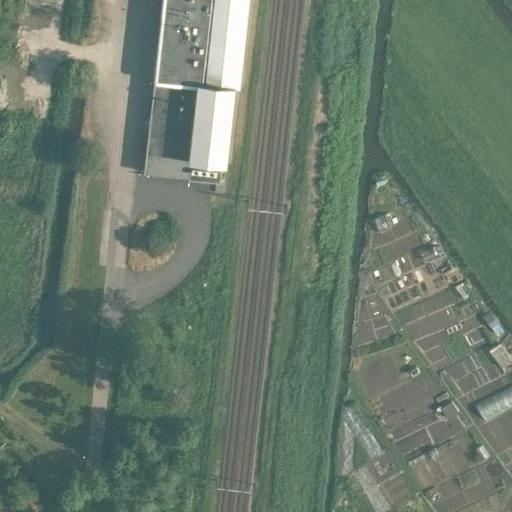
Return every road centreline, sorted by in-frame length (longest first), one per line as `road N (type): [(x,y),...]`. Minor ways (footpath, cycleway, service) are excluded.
road 1 (residential): [(88,511),(113,290)]
road 2 (residential): [(120,180),(185,193),(197,228),(193,247),(174,267),(113,290)]
road 3 (residential): [(120,180),(121,0)]
road 4 (track): [(121,51),(54,41),(39,73),(0,74)]
